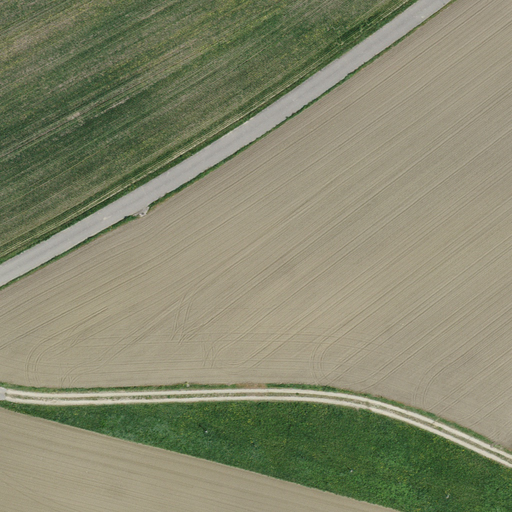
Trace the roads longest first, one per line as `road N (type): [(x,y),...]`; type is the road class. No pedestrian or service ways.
road 1 (track): [(0,396),(106,404),(337,401),(511,459)]
road 2 (track): [(0,274),(185,172),(427,0)]
